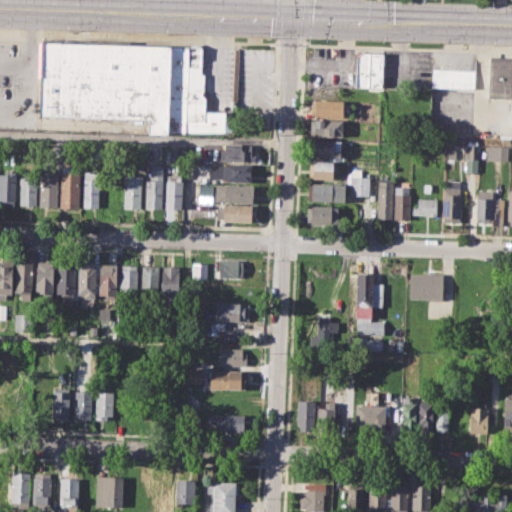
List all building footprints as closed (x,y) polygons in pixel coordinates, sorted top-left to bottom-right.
[(42,42),(204,46),(203,109),(225,110),(224,132),(147,130),(147,120),(40,117),(42,42)] [(355,86),(356,55),(361,51),(382,52),(381,87),(355,86)] [(489,57),(511,57),(511,98),(488,97),(489,57)] [(474,70),(431,69),(430,87),(473,88),(474,70)] [(315,99),(342,100),(341,117),(314,116),(315,99)] [(311,119),(342,120),(341,135),(310,134),(311,119)] [(314,139),(340,140),(339,157),(313,156),(314,139)] [(225,144),(254,144),(253,160),(217,159),(217,149),(225,149),(225,144)] [(466,144),(465,171),(477,171),(478,144),(466,144)] [(487,145),(507,146),(507,160),(487,159),(487,145)] [(313,160),(333,161),(332,180),(312,179),(313,160)] [(209,164),(229,165),(229,162),(251,163),(250,182),(221,181),(221,177),(208,177),(209,164)] [(145,180),(149,180),(150,165),(162,165),(161,208),(144,207),(145,180)] [(350,167),(360,167),(360,176),(370,177),(369,195),(349,195),(350,167)] [(40,205),(41,171),(58,171),(57,205),(40,205)] [(61,171),(60,204),(78,205),(79,172),(61,171)] [(83,171),(82,206),(98,207),(99,190),(102,190),(103,171),(83,171)] [(0,172),(15,173),(14,203),(0,203),(0,172)] [(20,173),(19,204),(36,204),(37,173),(20,173)] [(166,174),(165,209),(181,209),(181,175),(166,174)] [(124,176),(142,176),(141,208),(124,207),(124,176)] [(378,178),(393,178),(392,218),(376,218),(378,178)] [(442,221),(443,186),(446,187),(446,180),(460,180),(459,222),(442,221)] [(312,182),(344,183),(344,203),(311,202),(312,182)] [(216,183),(253,185),(252,201),(215,200),(216,183)] [(198,201),(213,202),(214,193),(211,193),(212,185),(198,184),(198,201)] [(395,186),(394,219),(408,219),(409,187),(395,186)] [(478,191),(492,191),(492,222),(475,222),(476,197),(478,197),(478,191)] [(412,214),(412,206),(417,207),(418,198),(437,199),(436,215),(412,214)] [(224,204),(252,205),(251,221),(215,219),(216,208),(224,208),(224,204)] [(337,206),(310,205),(310,223),(336,224),(337,206)] [(219,258),(243,259),(242,277),(219,276),(219,258)] [(0,261),(0,298),(7,298),(7,293),(12,294),(13,261),(0,261)] [(16,261),(15,291),(20,291),(20,299),(31,300),(32,262),(16,261)] [(36,262),(35,292),(40,292),(40,298),(52,298),(53,263),(36,262)] [(57,263),(56,295),(74,296),(75,263),(57,263)] [(79,264),(78,301),(95,301),(96,264),(79,264)] [(99,264),(99,299),(116,299),(116,265),(99,264)] [(142,264),(141,300),(158,300),(159,265),(142,264)] [(121,265),(120,300),(138,300),(139,265),(121,265)] [(162,265),(162,300),(179,300),(180,265),(162,265)] [(409,272),(442,274),(441,300),(408,299),(409,272)] [(357,273),(374,273),(374,283),(380,284),(380,305),(371,305),(371,317),(356,316),(357,273)] [(214,302),(248,303),(247,321),(213,320),(214,302)] [(14,313),(32,313),(31,331),(13,330),(14,313)] [(318,316),(330,316),(330,320),(339,320),(339,332),(332,332),(331,343),(317,343),(318,316)] [(355,333),(382,334),(382,321),(356,320),(355,333)] [(363,337),(379,338),(379,351),(362,350),(363,337)] [(389,340),(403,340),(402,351),(389,350),(389,340)] [(219,348),(242,349),(241,354),(246,354),(245,365),(218,364),(219,348)] [(183,366),(201,366),(201,383),(183,383),(183,366)] [(209,370),(244,370),(244,389),(209,388),(209,370)] [(0,373),(11,374),(10,403),(0,402),(0,373)] [(54,387),(69,388),(68,419),(53,419),(54,387)] [(75,390),(93,391),(92,419),(74,419),(75,390)] [(97,391),(114,392),(114,415),(108,415),(108,419),(97,419),(97,391)] [(402,396),(411,396),(410,402),(415,402),(415,431),(401,430),(402,396)] [(511,397),(503,397),(502,427),(511,428),(511,432),(511,397)] [(419,399),(432,400),(432,431),(423,431),(423,425),(419,425),(419,399)] [(297,400),(315,400),(315,427),(311,426),(311,431),(299,431),(299,426),(296,426),(297,400)] [(436,401),(447,401),(447,432),(436,431),(436,401)] [(318,407),(324,407),(324,402),(334,402),(333,432),(317,431),(318,407)] [(355,404),(384,405),(384,430),(371,430),(372,423),(355,422),(355,404)] [(470,406),(487,406),(486,432),(469,432),(470,406)] [(208,414),(244,414),(244,433),(216,433),(216,427),(208,427),(208,414)] [(33,472),(32,506),(50,507),(51,473),(33,472)] [(11,473),(29,473),(29,502),(11,502),(11,473)] [(59,473),(58,506),(68,507),(68,511),(77,511),(77,473),(59,473)] [(97,475),(122,475),(121,506),(96,506),(97,475)] [(131,477),(148,477),(147,511),(130,511),(131,477)] [(154,478),(153,511),(172,511),(173,479),(154,478)] [(177,479),(176,503),(194,504),(194,479),(177,479)] [(207,484),(213,484),(213,480),(235,480),(235,483),(239,483),(239,493),(235,493),(234,511),(210,511),(210,503),(213,503),(213,492),(207,492),(207,484)] [(367,511),(369,482),(386,483),(385,511),(367,511)] [(307,483),(324,483),(323,511),(299,511),(300,492),(307,492),(307,483)] [(347,511),(348,483),(364,483),(363,511),(347,511)] [(390,511),(391,484),(407,484),(406,511),(390,511)] [(411,511),(412,484),(430,485),(430,511),(411,511)] [(468,511),(469,499),(483,500),(483,493),(506,493),(505,511),(468,511)]
